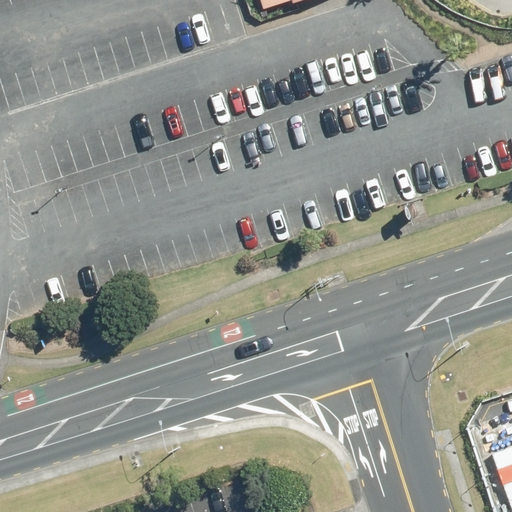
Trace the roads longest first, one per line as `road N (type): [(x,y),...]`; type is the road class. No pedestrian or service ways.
road 1 (primary): [(0,437),(351,323)]
road 2 (unclassified): [(413,511),(351,323)]
road 3 (primary): [(351,323),(511,270)]
